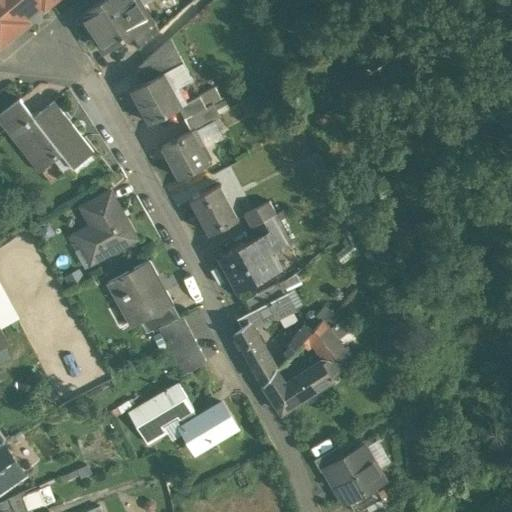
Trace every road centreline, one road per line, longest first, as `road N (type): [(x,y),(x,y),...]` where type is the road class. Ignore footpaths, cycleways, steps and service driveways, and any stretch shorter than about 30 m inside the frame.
road 1 (residential): [(311,511),(281,438),(67,55),(18,67)]
road 2 (track): [(92,96),(200,0)]
